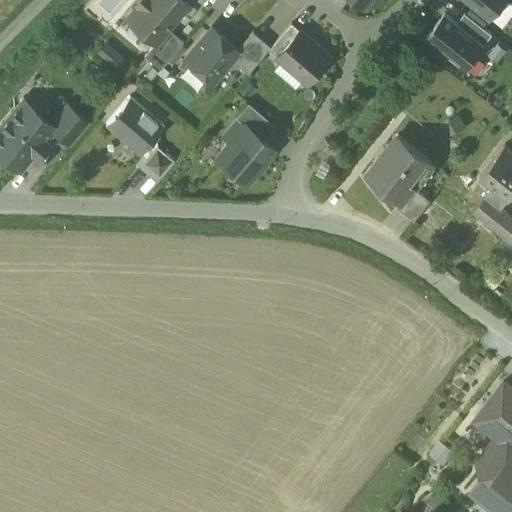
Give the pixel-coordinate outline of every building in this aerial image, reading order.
[(137,0),(135,3),(139,5),(128,18),(155,41),(168,27),(187,4),(182,0),(137,0)] [(468,0),(491,17),(504,0),(468,0)] [(458,22),(446,12),(426,37),(466,69),(486,45),(485,44),(458,22)] [(493,34),(465,12),(458,22),(485,44),(493,34)] [(272,46),(269,49),(278,57),(301,30),(292,22),(272,46)] [(239,48),(212,26),(185,58),(212,81),(231,58),(239,49),(239,48)] [(168,27),(155,41),(156,42),(144,55),(160,68),(184,41),(168,27)] [(254,30),(239,48),(239,49),(231,58),(249,73),(269,49),(272,46),(254,30)] [(331,56),(301,30),(278,57),(309,82),(331,56)] [(118,67),(126,57),(107,41),(99,51),(118,67)] [(81,57),(64,43),(55,54),(67,64),(70,61),(74,65),(81,57)] [(163,124),(130,96),(106,124),(137,149),(138,149),(139,150),(141,147),(143,149),(150,141),(157,132),(163,124)] [(276,125),(248,102),(236,117),(239,120),(240,119),(264,139),(276,125)] [(68,103),(49,125),(54,130),(53,131),(69,143),(88,121),(68,103)] [(32,106),(15,108),(0,125),(0,152),(20,169),(34,153),(37,156),(49,142),(46,140),(53,131),(54,130),(49,125),(48,125),(47,119),(32,106)] [(264,139),(240,119),(239,120),(226,137),(224,138),(226,140),(226,139),(229,142),(218,155),(217,156),(218,157),(246,180),(245,181),(247,182),(248,180),(274,149),(274,150),(275,148),(274,147),(264,139)] [(153,147),(146,155),(146,156),(145,156),(136,166),(137,167),(138,165),(157,181),(168,168),(159,160),(165,153),(157,146),(157,140),(161,135),(157,132),(150,141),(152,142),(153,147)] [(433,162),(399,135),(368,174),(401,201),(402,202),(414,186),(412,184),(429,162),(432,164),(433,162)] [(150,141),(143,149),(141,147),(139,150),(138,149),(137,149),(145,156),(146,156),(146,155),(153,147),(152,142),(150,141)] [(494,186),(473,212),(488,223),(501,206),(502,207),(511,194),(511,148),(506,144),(481,175),(494,186)] [(175,160),(166,152),(165,153),(159,160),(168,168),(175,160)] [(414,186),(402,202),(401,201),(397,206),(415,220),(431,200),(414,186)] [(501,206),(488,223),(494,229),(508,212),(502,207),(501,206)] [(511,214),(508,212),(494,229),(504,237),(511,226),(511,214)] [(511,242),(504,237),(496,247),(511,259),(511,242)] [(511,511),(511,386),(505,381),(475,418),(497,436),(478,460),(489,469),(471,492),(497,511),(511,511)]
